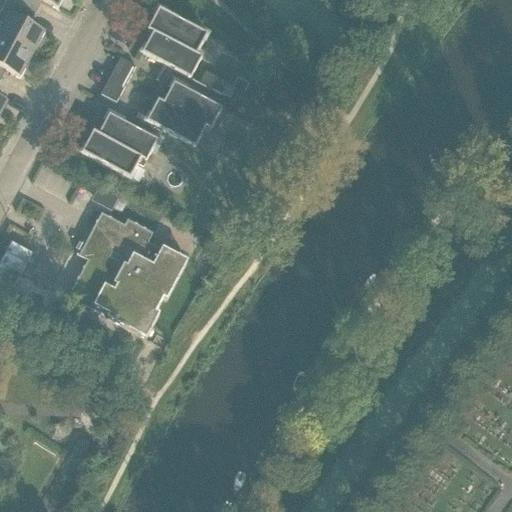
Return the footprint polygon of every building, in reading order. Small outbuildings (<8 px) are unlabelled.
[(38,0),(56,9),(60,0),(11,0),(31,10),(36,0),(38,0)] [(0,31),(0,40),(31,57),(42,35),(24,25),(29,14),(6,1),(0,12),(0,24),(3,26),(0,31)] [(164,67),(160,74),(199,96),(204,88),(219,95),(224,85),(203,73),(197,84),(190,80),(201,60),(196,57),(206,37),(158,12),(147,33),(152,36),(142,55),(164,67)] [(19,79),(31,57),(0,40),(0,69),(19,79)] [(116,105),(135,68),(120,60),(100,97),(116,105)] [(198,99),(199,96),(160,74),(156,82),(159,84),(142,116),(138,114),(134,122),(147,129),(149,125),(194,150),(205,130),(210,133),(221,111),(198,99)] [(147,129),(134,122),(130,129),(108,117),(98,137),(92,134),(81,155),(129,181),(140,161),(145,164),(156,143),(143,136),(147,129)] [(124,229),(101,216),(84,248),(78,245),(75,251),(81,254),(78,259),(87,263),(67,300),(93,314),(94,310),(108,317),(106,321),(145,342),(159,317),(155,315),(162,301),(166,303),(187,264),(161,250),(160,253),(147,245),(152,236),(127,223),(124,229)] [(229,252),(238,238),(227,230),(218,245),(229,252)] [(10,244),(0,263),(0,306),(3,308),(31,255),(10,244)] [(57,511),(98,440),(76,428),(28,511),(57,511)]
